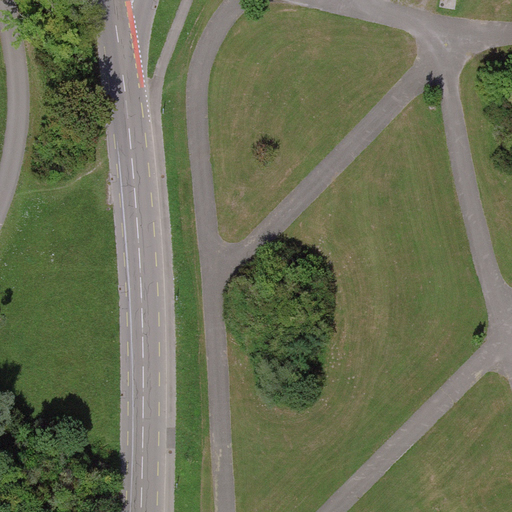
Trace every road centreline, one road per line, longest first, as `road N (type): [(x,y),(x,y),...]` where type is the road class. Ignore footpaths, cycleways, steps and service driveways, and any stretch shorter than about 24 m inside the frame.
road 1 (track): [(212,294),(411,86),(442,30),(466,186),(511,344)]
road 2 (track): [(243,0),(222,19),(199,69),(195,104),(230,511)]
road 3 (unclassified): [(144,511),(144,346),(122,72)]
road 4 (track): [(331,511),(511,330)]
road 5 (track): [(0,207),(21,135),(10,0)]
road 6 (track): [(346,0),(442,30),(511,33)]
